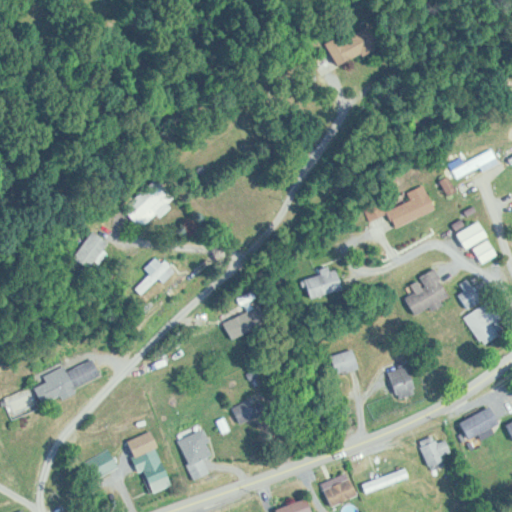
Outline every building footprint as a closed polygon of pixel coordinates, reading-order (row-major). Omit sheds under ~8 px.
[(339,65),(382,48),(372,21),(329,38),(339,65)] [(457,171),(463,181),(501,157),(495,147),(457,171)] [(177,196),(158,177),(127,207),(146,226),(177,196)] [(439,210),(429,184),(410,191),(414,200),(392,208),(399,226),(439,210)] [(98,270),(117,244),(98,230),(79,256),(98,270)] [(150,268),(156,273),(141,287),(149,295),(165,279),(169,283),(179,273),(162,256),(150,268)] [(308,275),(314,298),(347,290),(342,266),(308,275)] [(423,276),(428,288),(410,297),(419,315),(454,297),(439,268),(423,276)] [(458,292),(473,310),(486,299),(472,281),(458,292)] [(509,331),(492,301),(468,315),(485,345),(509,331)] [(161,362),(163,367),(155,371),(159,379),(202,358),(196,345),(161,362)] [(363,367),(357,348),(334,356),(341,375),(363,367)] [(40,387),(47,403),(68,395),(67,393),(106,377),(98,358),(70,370),(68,366),(49,374),(52,382),(40,387)] [(391,372),(402,399),(421,392),(411,364),(391,372)] [(235,407),(244,424),(270,410),(261,393),(235,407)] [(504,424),(495,406),(465,421),(473,439),(504,424)] [(181,440),(198,479),(215,472),(209,458),(218,454),(207,429),(181,440)] [(143,472),(148,470),(156,492),(177,485),(156,430),(131,440),(143,472)] [(423,447),(433,467),(456,456),(446,436),(423,447)] [(103,478),(123,464),(111,447),(91,461),(103,478)] [(371,493),(413,475),(408,465),(367,484),(371,493)] [(336,506),(363,494),(352,470),(325,482),(336,506)] [(280,511),(316,511),(310,497),(280,509),(280,511)]
